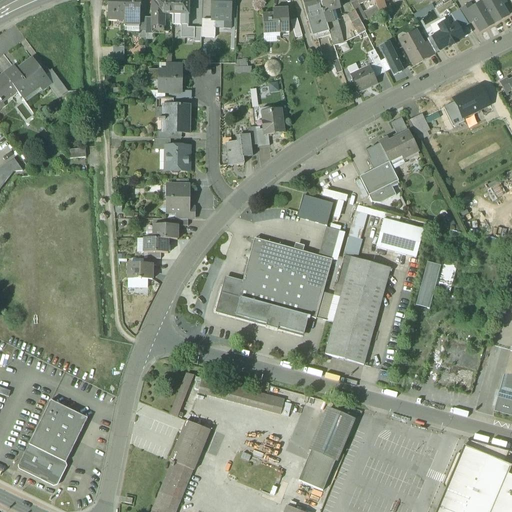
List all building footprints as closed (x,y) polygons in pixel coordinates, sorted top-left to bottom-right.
[(124,0),(108,0),(108,22),(124,22),(124,0)] [(140,0),(124,0),(124,22),(124,26),(125,26),(139,26),(139,18),(139,14),(140,14),(140,0)] [(156,0),(156,5),(153,5),(153,10),(156,10),(156,15),(156,16),(156,25),(163,25),(163,15),(172,15),(172,0),(156,0)] [(172,0),(172,15),(181,15),(181,26),(188,26),(188,15),(188,11),(191,11),(191,6),(188,6),(188,0),(172,0)] [(231,0),(211,0),(211,11),(231,12),(231,0)] [(301,0),(310,30),(314,28),(316,37),(329,33),(326,25),(323,14),(319,0),(301,0)] [(336,0),(319,0),(323,14),(330,12),(339,9),(336,0)] [(383,3),(381,0),(373,0),(377,7),(379,12),(380,15),(382,18),(387,15),(383,3)] [(487,0),(482,4),(494,25),(508,17),(501,6),(497,0),(487,0)] [(359,6),(358,4),(352,6),(359,20),(360,23),(366,20),(363,13),(361,10),(359,6)] [(470,4),(459,10),(468,25),(474,22),(468,12),(473,9),(470,4)] [(473,9),(468,12),(474,22),(480,33),(494,25),(482,4),(473,9)] [(352,6),(351,5),(346,6),(348,15),(352,23),(359,20),(352,7),(352,6)] [(415,14),(417,19),(435,11),(433,5),(415,14)] [(377,7),(363,13),(366,20),(380,15),(379,12),(377,7)] [(288,10),(272,10),(272,15),(262,16),(263,36),(264,35),(280,34),(280,33),(288,33),(288,34),(289,34),(288,10)] [(231,12),(211,11),(211,20),(224,21),(231,21),(231,12)] [(330,12),(323,14),(326,25),(333,23),(330,12)] [(297,20),(290,22),(296,39),(302,37),(297,20)] [(359,20),(352,23),(358,36),(365,32),(360,23),(359,20)] [(333,23),(326,25),(329,33),(329,36),(333,46),(342,43),(336,22),(333,23)] [(441,33),(435,36),(442,49),(443,49),(449,45),(450,47),(457,43),(456,41),(463,38),(456,25),(449,28),(446,23),(438,27),(441,33)] [(201,28),(189,28),(188,39),(193,39),(201,39),(201,28)] [(210,29),(201,28),(201,39),(209,39),(210,29)] [(416,33),(400,41),(414,66),(429,57),(423,46),(416,33)] [(442,49),(435,36),(427,41),(428,43),(435,54),(443,50),(443,49),(442,49)] [(428,43),(423,46),(429,57),(435,54),(428,43)] [(391,51),(388,45),(380,49),(386,60),(391,70),(394,76),(402,72),(399,66),(391,51)] [(124,48),(113,47),(113,61),(124,61),(124,48)] [(396,48),(391,51),(399,66),(404,64),(403,62),(396,48)] [(380,62),(377,56),(370,59),(373,65),(379,76),(385,73),(380,62)] [(386,60),(380,62),(385,73),(391,70),(386,60)] [(25,65),(16,72),(13,68),(4,75),(17,92),(22,99),(38,87),(42,92),(48,87),(50,86),(44,76),(32,61),(25,65)] [(338,61),(332,63),(336,74),(342,72),(338,61)] [(180,64),(167,64),(167,72),(180,72),(180,64)] [(373,65),(350,76),(358,94),(377,85),(374,79),(379,76),(373,65)] [(68,93),(52,71),(44,76),(50,86),(48,87),(58,100),(68,93)] [(167,72),(159,72),(159,93),(181,94),(181,72),(180,72),(167,72)] [(4,75),(0,77),(0,103),(1,104),(2,103),(2,102),(10,96),(10,97),(17,92),(4,75)] [(507,79),(500,83),(506,94),(511,91),(507,83),(508,82),(507,79)] [(455,103),(464,120),(490,106),(481,87),(454,101),(455,103)] [(251,90),(253,107),(259,106),(257,89),(251,90)] [(173,100),(159,100),(158,108),(162,108),(172,108),(172,106),(173,106),(173,100)] [(465,122),(464,120),(455,103),(444,108),(454,127),(465,122)] [(172,108),(162,108),(162,120),(158,119),(158,122),(162,122),(162,133),(162,134),(170,134),(189,134),(190,106),(180,106),(179,106),(176,106),(175,106),(173,106),(172,106),(172,108)] [(270,109),(263,110),(262,110),(261,111),(263,122),(261,122),(262,130),(263,132),(264,132),(265,136),(268,136),(284,134),(281,110),(271,111),(271,109),(270,109)] [(422,116),(409,122),(417,137),(430,131),(422,116)] [(402,119),(391,124),(397,136),(407,131),(402,119)] [(255,129),(248,130),(249,136),(251,146),(257,145),(255,131),(256,131),(255,129)] [(256,131),(255,131),(257,145),(258,148),(270,147),(268,136),(265,136),(264,132),(263,132),(262,130),(256,131)] [(395,140),(389,143),(388,140),(380,144),(389,163),(401,157),(403,160),(418,152),(413,142),(410,143),(407,136),(409,135),(407,131),(397,136),(399,139),(395,141),(395,140)] [(231,143),(228,144),(229,152),(226,153),(228,167),(244,165),(243,158),(252,157),(251,146),(249,136),(237,137),(237,138),(239,138),(240,142),(231,143)] [(157,140),(154,140),(154,151),(165,151),(165,165),(170,165),(170,172),(172,174),(178,175),(180,172),(188,173),(188,158),(189,158),(189,148),(170,148),(170,141),(157,140)] [(380,144),(366,152),(369,159),(368,160),(373,171),(359,178),(369,197),(380,191),(398,182),(389,163),(380,144)] [(71,158),(80,157),(79,149),(70,150),(71,158)] [(13,160),(0,169),(0,178),(4,184),(13,173),(22,172),(13,160)] [(189,187),(167,186),(167,187),(166,214),(176,214),(184,214),(184,209),(188,209),(188,208),(189,187)] [(333,216),(342,219),(348,195),(326,190),(325,196),(337,199),(333,216)] [(380,191),(369,197),(372,203),(380,204),(385,202),(380,191)] [(304,196),(298,219),(327,226),(332,204),(304,196)] [(188,208),(188,209),(184,209),(184,214),(176,214),(176,220),(188,221),(188,220),(194,220),(194,208),(188,208)] [(423,231),(383,220),(376,248),(416,259),(423,231)] [(158,226),(153,226),(153,240),(168,240),(168,241),(177,241),(177,227),(178,227),(158,226)] [(326,228),(318,257),(332,260),(339,232),(326,228)] [(318,257),(254,239),(242,283),(226,278),(217,311),(304,335),(308,320),(309,321),(310,318),(316,320),(332,261),(332,260),(318,257)] [(168,240),(153,240),(144,240),(143,254),(148,254),(160,254),(168,254),(168,241),(168,240)] [(390,269),(351,259),(324,355),(363,366),(390,269)] [(458,264),(442,260),(440,267),(433,294),(449,298),(458,264)] [(440,267),(427,263),(416,307),(429,310),(433,294),(440,267)] [(143,266),(128,266),(127,280),(138,280),(138,281),(141,281),(141,280),(152,280),(152,266),(143,266)] [(511,351),(510,351),(503,376),(507,377),(504,388),(511,390),(511,351)] [(266,396),(201,379),(197,394),(262,411),(263,411),(266,396)] [(284,401),(266,396),(263,411),(280,416),(284,401)] [(87,420),(50,401),(18,467),(27,472),(28,473),(54,486),(55,485),(65,466),(65,465),(87,420)] [(352,421),(328,411),(315,442),(339,452),(352,421)] [(186,422),(170,461),(169,462),(189,469),(193,471),(194,471),(193,471),(209,432),(210,432),(210,431),(186,422)] [(506,460),(508,454),(471,440),(469,446),(506,460)] [(315,442),(298,482),(322,492),(339,452),(315,442)] [(510,467),(464,447),(436,511),(511,511),(511,476),(507,474),(510,467)] [(171,467),(152,511),(171,511),(189,469),(172,463),(171,466),(171,467)]
